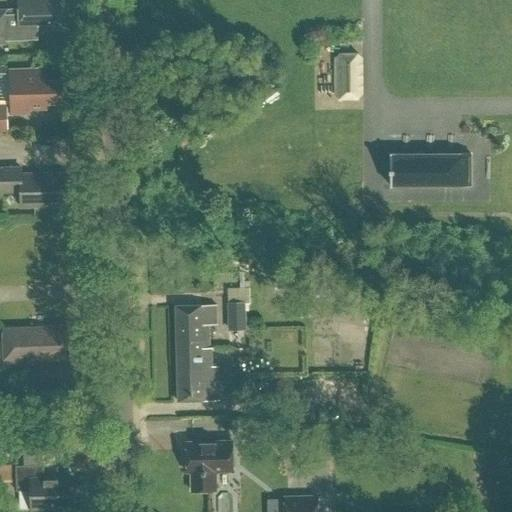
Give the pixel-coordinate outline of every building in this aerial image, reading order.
[(52,23),(59,22),(58,0),(17,0),(18,9),(0,9),(0,42),(9,42),(8,28),(20,28),(20,30),(53,29),(52,23)] [(362,94),(362,58),(357,53),(339,52),(334,57),(334,94),(339,100),(357,100),(362,94)] [(0,105),(0,131),(8,131),(7,116),(11,114),(30,114),(30,110),(46,109),(46,103),(61,103),(61,80),(45,80),(44,69),(10,70),(11,105),(0,105)] [(470,154),(390,155),(390,185),(470,184),(470,154)] [(50,202),(65,201),(64,172),(21,174),(21,167),(0,167),(0,191),(20,191),(21,208),(50,207),(50,202)] [(245,300),(228,301),(228,327),(245,327),(245,300)] [(209,348),(208,324),(217,324),(216,305),(175,306),(178,401),(218,400),(218,366),(212,366),(211,348),(209,348)] [(3,328),(3,341),(0,340),(0,358),(4,358),(4,362),(68,360),(67,326),(3,328)] [(215,490),(215,472),(233,471),(232,441),(186,442),(187,472),(191,472),(191,491),(215,490)] [(44,465),(16,466),(17,490),(31,490),(31,509),(73,507),(73,477),(44,478),(44,465)] [(511,468),(486,470),(488,492),(511,490),(511,468)] [(283,495),(283,511),(320,511),(320,494),(283,495)]
